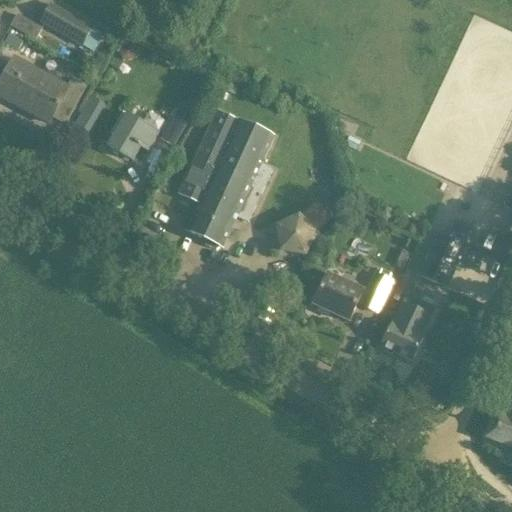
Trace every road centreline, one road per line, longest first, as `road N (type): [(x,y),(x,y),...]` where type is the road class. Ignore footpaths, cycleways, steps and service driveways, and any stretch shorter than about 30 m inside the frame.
road 1 (tertiary): [(441,465),(0,194)]
road 2 (unclassified): [(441,465),(511,287)]
